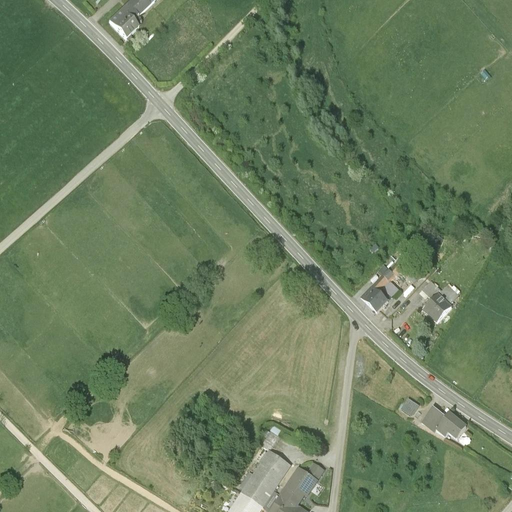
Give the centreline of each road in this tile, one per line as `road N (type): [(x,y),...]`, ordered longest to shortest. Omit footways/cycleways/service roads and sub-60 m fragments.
road 1 (secondary): [(511,440),(432,385),(357,317),(58,0)]
road 2 (track): [(0,250),(266,0)]
